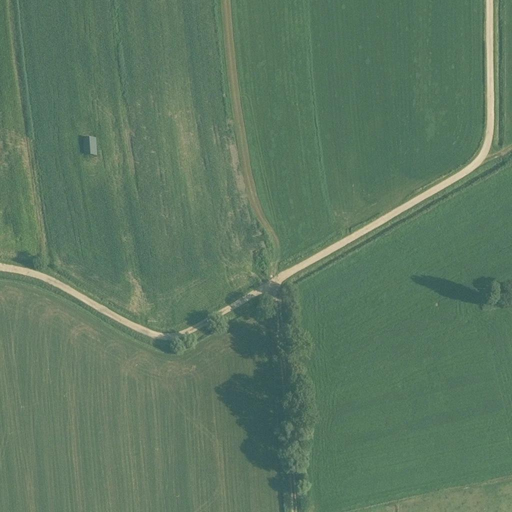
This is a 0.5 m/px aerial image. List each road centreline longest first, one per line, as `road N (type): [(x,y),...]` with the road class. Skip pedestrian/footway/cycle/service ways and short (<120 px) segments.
road 1 (track): [(0,268),(59,284),(148,334),(185,334),(472,168),(488,138),(489,0)]
road 2 (unknown): [(289,511),(273,284)]
